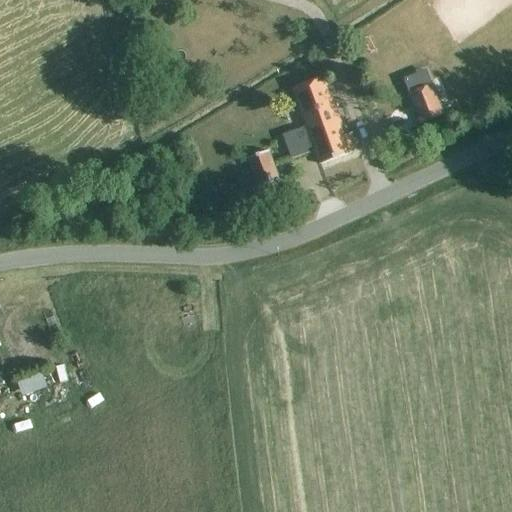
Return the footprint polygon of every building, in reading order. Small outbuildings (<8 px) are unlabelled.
[(323,78),(291,90),(319,166),(356,152),(350,134),(340,138),(337,129),(341,128),(323,78)] [(445,116),(433,85),(408,95),(421,126),(445,116)] [(365,145),(375,141),(370,126),(359,129),(365,145)] [(267,152),(246,160),(257,188),(278,180),(267,152)] [(40,373),(17,382),(22,397),(46,387),(40,373)]
